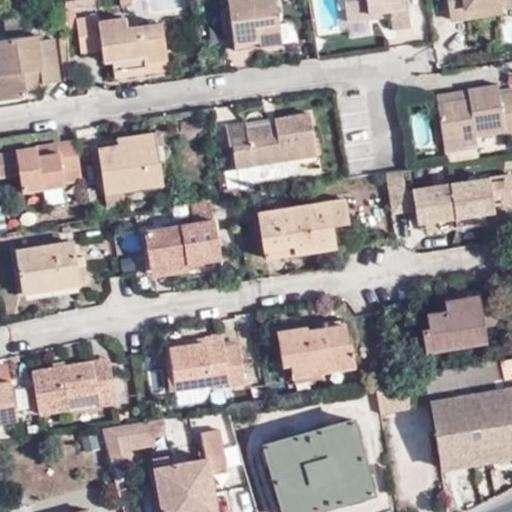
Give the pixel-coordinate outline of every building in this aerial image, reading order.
[(78,29),(77,18),(76,14),(75,13),(74,4),(87,2),(86,0),(66,0),(68,30),(78,29)] [(280,43),(273,0),(225,0),(232,50),(280,43)] [(385,9),(386,15),(388,28),(407,25),(403,0),(340,0),(344,21),(367,18),(367,12),(385,9)] [(443,0),(446,20),(463,18),(462,7),(496,3),(497,0),(443,0)] [(511,4),(511,0),(497,0),(496,3),(462,7),(463,18),(498,12),(499,7),(511,4)] [(367,18),(386,15),(385,9),(367,12),(367,18)] [(145,60),(163,58),(167,57),(162,22),(127,27),(126,17),(100,20),(99,15),(77,18),(78,29),(81,51),(103,48),(104,60),(108,60),(144,54),(145,60)] [(37,35),(0,39),(0,100),(24,97),(27,92),(28,89),(27,82),(44,80),(45,83),(59,81),(53,38),(38,40),(37,35)] [(164,70),(163,58),(145,60),(144,54),(108,60),(110,78),(164,70)] [(45,87),(45,83),(44,80),(27,82),(28,89),(45,87)] [(464,97),(433,102),(438,141),(473,137),(472,132),(499,128),(500,133),(511,130),(511,89),(495,92),(493,82),(462,87),(463,89),(464,97)] [(432,94),(433,102),(464,97),(463,89),(432,94)] [(307,113),(271,119),(272,125),(243,129),(245,144),(230,146),(233,167),(280,160),(313,155),(307,113)] [(272,125),(271,119),(221,128),(226,147),(230,146),(245,144),(243,129),(272,125)] [(114,146),(151,139),(151,133),(113,138),(114,146)] [(158,184),(151,139),(114,146),(95,148),(102,193),(120,190),(158,184)] [(33,155),(32,146),(0,151),(0,176),(16,174),(19,190),(60,184),(61,181),(78,179),(72,140),(53,143),(54,152),(33,155)] [(53,143),(32,146),(33,155),(54,152),(53,143)] [(281,165),(280,160),(233,167),(233,173),(281,165)] [(404,189),(401,169),(383,172),(389,204),(407,201),(404,189)] [(511,206),(511,172),(509,171),(503,173),(500,201),(511,206)] [(411,187),(415,208),(417,222),(494,209),(488,175),(411,187)] [(389,204),(391,213),(415,208),(411,187),(404,189),(407,201),(389,204)] [(122,202),(120,190),(102,193),(103,205),(122,202)] [(264,258),(283,255),(282,245),(293,244),(294,253),(334,246),(330,224),(344,222),(341,198),(257,212),(264,258)] [(218,258),(209,200),(192,203),(195,223),(144,231),(152,275),(187,270),(186,263),(218,258)] [(76,257),(73,241),(15,252),(21,292),(79,282),(77,267),(83,266),(81,257),(76,257)] [(282,245),(283,255),(294,253),(293,244),(282,245)] [(483,326),(500,323),(496,296),(478,299),(478,302),(444,308),(444,312),(426,315),(428,330),(421,331),(425,352),(485,341),(483,326)] [(347,341),(342,319),(322,323),(323,329),(306,332),(305,328),(277,333),(281,363),(290,362),(291,377),(354,365),(350,341),(347,341)] [(168,349),(175,391),(199,386),(228,381),(229,386),(245,383),(238,345),(223,347),(222,340),(168,349)] [(511,357),(505,358),(374,382),(379,413),(429,405),(440,468),(511,456),(511,357)] [(92,375),(109,373),(107,360),(90,363),(92,375)] [(114,404),(109,373),(92,375),(90,363),(32,374),(38,414),(98,404),(99,406),(114,404)] [(0,382),(10,381),(8,364),(0,365),(0,382)] [(0,422),(17,420),(10,381),(0,382),(0,422)] [(199,386),(175,391),(177,407),(201,403),(199,386)] [(350,420),(336,424),(343,451),(358,447),(350,420)] [(336,424),(276,442),(284,469),(271,473),(282,511),(307,511),(372,493),(358,447),(343,451),(336,424)] [(139,458),(134,430),(110,434),(114,457),(124,456),(125,460),(139,458)] [(217,431),(201,434),(203,451),(198,452),(200,460),(168,465),(167,458),(152,460),(161,511),(214,511),(207,471),(224,468),(217,431)] [(284,469),(276,442),(263,446),(271,473),(284,469)] [(93,446),(84,449),(85,450),(17,469),(26,506),(96,489),(92,475),(101,472),(93,446)]
